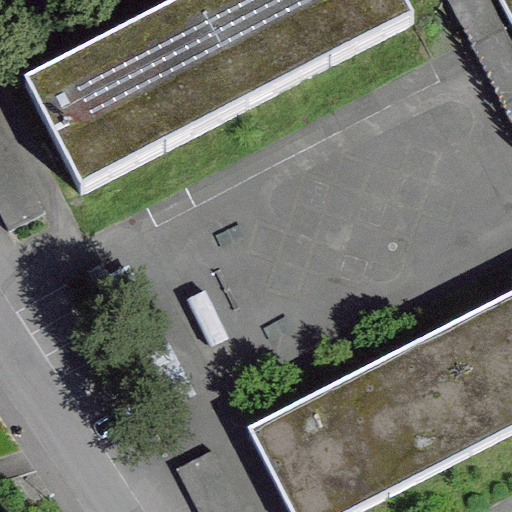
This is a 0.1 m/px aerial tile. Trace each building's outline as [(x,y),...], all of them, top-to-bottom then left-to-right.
[(194,0),(25,87),(81,195),(414,23),(401,0),(194,0)] [(444,0),(511,130),(511,48),(487,0),(444,0)] [(511,0),(496,0),(511,30),(511,0)] [(0,126),(0,216),(8,232),(45,214),(0,126)] [(511,297),(248,434),(288,511),(361,511),(511,434),(511,297)] [(243,511),(212,452),(176,471),(197,511),(243,511)]
